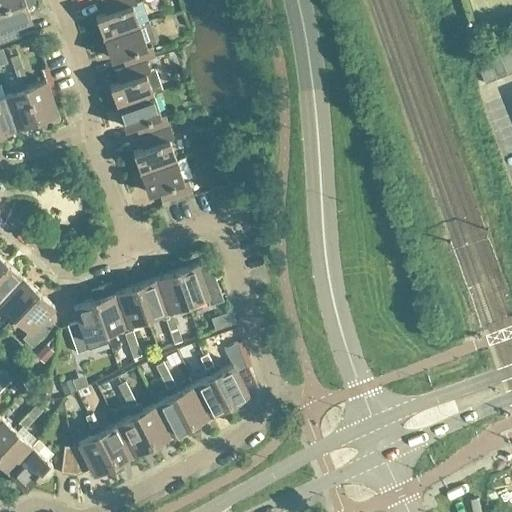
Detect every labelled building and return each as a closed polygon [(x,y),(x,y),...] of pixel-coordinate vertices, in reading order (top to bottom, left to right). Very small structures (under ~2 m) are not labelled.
[(17,24),(32,19),(28,8),(35,1),(34,0),(17,0),(0,6),(0,42),(21,35),(17,24)] [(149,20),(141,0),(139,0),(136,1),(135,0),(107,0),(111,10),(96,15),(103,36),(139,23),(149,20)] [(155,55),(151,42),(156,41),(149,20),(139,23),(103,36),(110,57),(126,52),(130,63),(146,58),(155,55)] [(511,71),(511,51),(510,47),(499,51),(508,73),(511,71)] [(508,73),(499,51),(488,55),(497,78),(508,73)] [(14,68),(22,65),(18,53),(10,56),(10,57),(14,68)] [(477,60),(485,82),(497,78),(488,55),(477,60)] [(155,68),(150,70),(146,58),(130,63),(121,67),(125,79),(109,84),(117,105),(153,92),(162,89),(155,68)] [(26,77),(22,65),(14,68),(18,79),(22,78),(26,77)] [(40,128),(25,86),(22,78),(18,79),(8,82),(11,91),(5,93),(16,126),(27,122),(33,130),(40,128)] [(58,111),(46,78),(25,86),(40,128),(46,125),(47,115),(58,111)] [(160,113),(153,92),(117,105),(124,126),(140,121),(144,132),(169,124),(164,111),(160,113)] [(16,126),(5,93),(0,94),(0,141),(5,140),(6,130),(16,126)] [(176,158),(169,137),(173,136),(169,124),(144,132),(148,144),(133,150),(140,171),(176,158)] [(185,155),(176,158),(140,171),(147,192),(163,186),(167,198),(192,189),(188,177),(192,176),(185,155)] [(0,298),(22,275),(6,260),(0,266),(0,298)] [(222,298),(213,272),(202,276),(197,262),(176,269),(188,302),(207,295),(210,303),(222,298)] [(188,302),(176,269),(155,276),(167,309),(188,302)] [(0,302),(14,315),(38,289),(22,275),(0,298),(0,302)] [(165,318),(169,330),(178,327),(173,315),(169,316),(167,309),(155,276),(135,284),(147,317),(160,312),(162,319),(165,318)] [(126,324),(115,291),(111,280),(91,288),(94,298),(106,331),(126,324)] [(147,317),(135,284),(115,291),(126,324),(147,317)] [(54,322),(45,314),(54,304),(38,289),(14,315),(30,329),(23,337),(32,346),(54,322)] [(106,331),(94,298),(73,305),(78,320),(67,324),(77,352),(109,340),(106,331)] [(232,309),(222,312),(227,325),(236,322),(232,309)] [(182,340),(178,327),(169,330),(174,343),(182,340)] [(124,332),(128,345),(137,341),(132,329),(124,332)] [(238,372),(247,366),(252,376),(256,375),(242,338),(224,347),(232,362),(213,372),(233,411),(239,408),(238,398),(249,393),(238,372)] [(141,354),(137,341),(128,345),(133,357),(141,354)] [(46,342),(35,355),(44,362),(55,350),(46,342)] [(214,364),(208,352),(199,356),(205,368),(214,364)] [(155,364),(161,376),(169,372),(163,360),(155,364)] [(0,386),(2,388),(11,379),(4,372),(0,376),(0,386)] [(175,384),(169,372),(161,376),(167,388),(175,384)] [(233,411),(213,372),(194,382),(210,413),(220,408),(227,415),(233,411)] [(72,378),(60,382),(64,393),(75,389),(72,378)] [(116,384),(122,395),(131,391),(125,379),(116,384)] [(210,413),(194,382),(175,392),(195,431),(201,428),(200,418),(210,413)] [(137,402),(131,391),(122,395),(129,407),(133,405),(136,412),(156,451),(162,448),(162,438),(171,433),(156,402),(142,409),(139,402),(137,402)] [(195,431),(175,392),(156,402),(171,433),(181,428),(189,434),(195,431)] [(27,412),(33,418),(42,408),(36,402),(27,412)] [(84,415),(90,427),(99,423),(93,411),(84,415)] [(24,427),(33,418),(27,412),(18,421),(24,427)] [(156,451),(136,412),(117,421),(133,453),(143,448),(150,454),(156,451)] [(0,447),(16,430),(0,415),(0,447)] [(133,453),(117,421),(98,431),(118,471),(124,468),(123,458),(133,453)] [(8,470),(32,444),(16,430),(0,447),(0,462),(8,470)] [(118,471),(98,431),(72,445),(76,474),(91,466),(94,473),(104,467),(112,474),(118,471)] [(53,468),(52,463),(38,450),(44,443),(38,438),(32,444),(8,470),(25,485),(32,477),(35,480),(41,481),(47,479),(52,474),(53,468)] [(61,472),(76,474),(72,445),(64,444),(61,472)]
